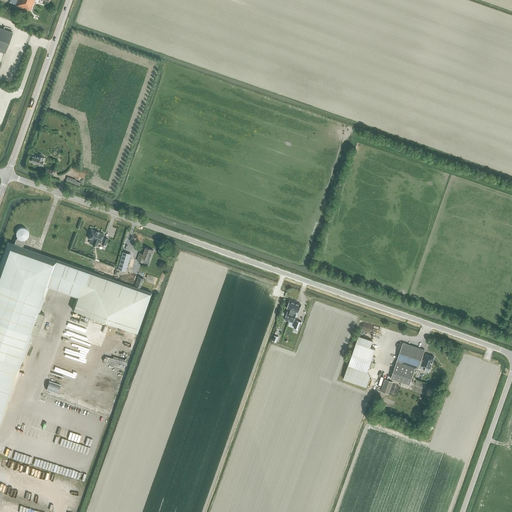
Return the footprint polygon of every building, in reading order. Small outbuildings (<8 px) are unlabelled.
[(17,0),(15,5),(31,11),(34,0),(17,0)] [(0,51),(5,53),(13,32),(0,27),(0,51)] [(31,161),(41,165),(44,158),(36,155),(35,157),(33,157),(31,161)] [(75,184),(80,186),(81,183),(76,181),(76,180),(67,177),(66,181),(75,184)] [(28,231),(28,230),(27,229),(26,228),(25,228),(24,227),(23,227),(22,227),(21,227),(20,228),(19,228),(18,228),(18,229),(17,230),(17,231),(16,231),(16,232),(16,233),(16,234),(16,235),(16,236),(17,237),(17,238),(16,238),(14,244),(7,241),(0,262),(0,276),(5,278),(1,290),(0,289),(0,423),(32,333),(37,335),(44,314),(39,312),(48,287),(76,297),(72,309),(137,332),(152,293),(23,247),(25,241),(25,240),(26,240),(26,239),(27,239),(28,238),(28,237),(29,236),(29,235),(29,234),(29,233),(29,232),(29,231),(28,231)] [(91,239),(89,243),(97,246),(99,242),(102,243),(102,244),(106,245),(108,239),(103,237),(104,234),(91,229),(88,238),(91,239)] [(137,261),(142,263),(144,259),(150,261),(154,250),(145,247),(143,254),(140,253),(137,261)] [(135,285),(141,288),(144,279),(138,277),(135,285)] [(286,317),(294,319),(296,314),(297,312),(299,312),(301,304),(290,300),(287,308),(289,309),(289,311),(288,311),(286,317)] [(351,341),(337,336),(330,356),(345,361),(348,362),(354,342),(351,341)] [(344,379),(367,387),(371,377),(368,371),(376,349),(371,347),(373,341),(358,336),(344,379)] [(422,359),(425,350),(403,342),(391,378),(410,385),(416,368),(419,369),(419,368),(421,369),(422,366),(431,369),(435,357),(426,354),(424,360),(422,359)] [(104,357),(102,364),(125,369),(127,362),(104,357)] [(44,366),(36,391),(44,394),(52,368),(44,366)] [(381,391),(388,394),(393,382),(385,379),(381,391)] [(81,399),(113,408),(118,390),(118,389),(110,387),(109,392),(115,394),(115,396),(94,390),(93,393),(84,390),(81,399)]
